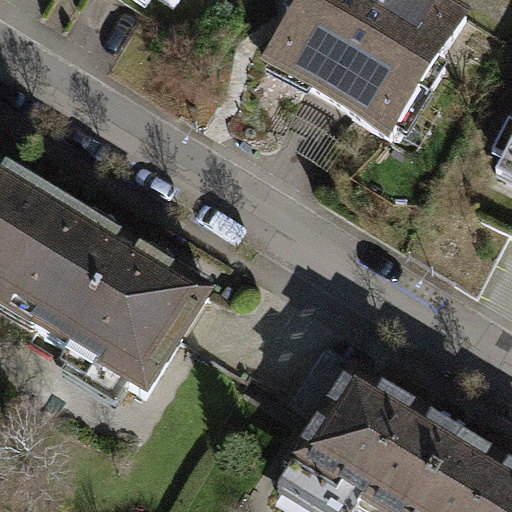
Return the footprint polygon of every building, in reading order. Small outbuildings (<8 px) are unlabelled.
[(157,0),(171,8),(175,0),(157,0)] [(425,0),(306,0),(263,72),(386,146),(462,22),(425,0)] [(511,127),(507,125),(492,154),(504,160),(495,178),(511,186),(511,127)] [(0,305),(60,207),(0,171),(0,305)] [(0,305),(0,308),(146,397),(207,296),(60,207),(0,305)] [(283,412),(316,433),(350,378),(371,390),(377,380),(323,347),(283,412)] [(316,433),(297,465),(374,511),(415,511),(458,443),(371,390),(350,378),(316,433)] [(511,511),(511,476),(458,443),(415,511),(511,511)]
